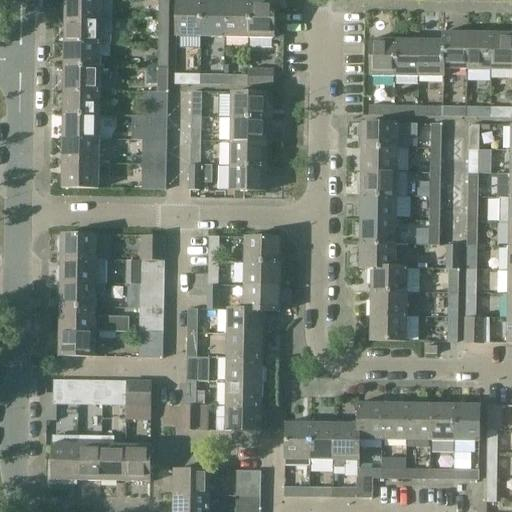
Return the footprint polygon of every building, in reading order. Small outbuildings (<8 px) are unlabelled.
[(64,0),(64,20),(102,20),(101,0),(64,0)] [(158,0),(159,21),(169,21),(168,0),(158,0)] [(176,38),(201,39),(202,2),(177,1),(176,38)] [(201,39),(225,39),(226,2),(202,2),(201,39)] [(225,39),(250,40),(250,2),(226,2),(225,39)] [(250,2),(250,40),(274,40),(275,3),(250,2)] [(64,20),(64,44),(110,45),(111,20),(102,20),(64,20)] [(159,21),(158,46),(168,46),(169,21),(159,21)] [(501,35),(492,34),(492,72),(511,71),(511,31),(504,31),(501,35)] [(443,34),(442,42),(443,42),(443,71),(444,71),(468,71),(468,34),(443,34)] [(492,34),(468,34),(468,71),(492,72),(492,34)] [(370,78),(395,78),(395,41),(370,41),(370,78)] [(395,78),(419,79),(419,41),(395,41),(395,78)] [(419,41),(419,79),(444,79),(444,71),(443,71),(443,42),(442,42),(419,41)] [(64,44),(64,68),(101,69),(101,58),(110,58),(110,45),(64,44)] [(158,46),(158,70),(168,70),(168,46),(158,46)] [(147,69),(157,69),(157,58),(152,58),(147,63),(147,69)] [(64,68),(63,92),(100,92),(101,69),(64,68)] [(158,70),(158,93),(168,93),(168,70),(158,70)] [(224,86),(249,87),(249,71),(248,71),(248,77),(225,76),(224,86)] [(249,71),(249,87),(273,87),(273,71),(249,71)] [(175,85),(200,86),(200,76),(175,75),(175,85)] [(200,86),(224,86),(225,76),(200,76),(200,86)] [(63,92),(63,116),(100,117),(100,92),(63,92)] [(144,93),(143,118),(167,118),(168,93),(158,93),(144,93)] [(192,93),(191,118),(201,118),(202,94),(192,93)] [(231,94),(230,119),(268,119),(268,95),(231,94)] [(369,117),(394,117),(395,107),(369,107),(369,117)] [(394,117),(418,118),(418,108),(395,107),(394,117)] [(418,118),(443,118),(443,108),(418,108),(418,118)] [(443,118),(467,119),(467,108),(443,108),(443,118)] [(467,119),(491,119),(491,109),(467,108),(467,119)] [(491,119),(511,119),(511,109),(491,109),(491,119)] [(63,116),(63,140),(100,140),(100,117),(63,116)] [(143,118),(143,141),(167,141),(167,118),(143,118)] [(191,118),(191,142),(201,142),(201,118),(191,118)] [(230,119),(230,143),(267,143),(268,119),(230,119)] [(361,140),(361,149),(398,150),(408,150),(408,137),(417,138),(418,125),(362,125),(362,126),(358,127),(358,138),(361,140)] [(431,126),(431,150),(441,150),(441,126),(431,126)] [(470,126),(469,151),(479,151),(480,126),(470,126)] [(63,140),(62,164),(99,165),(100,140),(63,140)] [(143,141),(142,165),(166,166),(167,141),(143,141)] [(191,142),(190,166),(200,166),(201,142),(191,142)] [(230,143),(230,167),(267,167),(267,143),(230,143)] [(361,149),(361,173),(398,174),(398,150),(361,149)] [(431,150),(430,174),(440,174),(441,150),(431,150)] [(469,151),(469,175),(479,175),(479,151),(469,151)] [(99,165),(62,164),(62,189),(99,190),(99,165)] [(166,166),(142,165),(142,190),(166,191),(166,166)] [(200,166),(190,166),(190,191),(200,192),(200,166)] [(267,167),(230,167),(229,192),(267,193),(267,167)] [(360,197),(398,198),(404,198),(405,174),(398,174),(361,173),(357,176),(356,186),(361,189),(360,197)] [(430,174),(430,198),(440,198),(440,174),(430,174)] [(469,175),(468,199),(478,199),(479,175),(469,175)] [(360,197),(360,221),(397,222),(398,198),(360,197)] [(430,198),(430,222),(440,222),(440,198),(430,198)] [(468,199),(468,222),(478,223),(478,199),(468,199)] [(511,199),(510,199),(497,199),(497,223),(509,223),(511,223),(511,199)] [(360,221),(360,245),(397,246),(397,222),(360,221)] [(430,222),(429,246),(439,247),(440,222),(430,222)] [(468,222),(467,247),(477,247),(478,223),(468,222)] [(60,260),(98,261),(98,236),(61,236),(61,237),(57,239),(56,249),(60,251),(60,260)] [(165,263),(165,237),(141,237),(141,262),(165,263)] [(209,238),(209,262),(219,262),(219,238),(209,238)] [(244,239),(244,263),(281,263),(282,239),(244,239)] [(359,270),(371,270),(371,269),(396,270),(396,269),(397,246),(360,245),(359,270)] [(449,271),(459,271),(459,247),(447,247),(447,271),(449,271)] [(467,247),(467,271),(477,271),(477,247),(467,247)] [(98,261),(60,260),(60,269),(56,271),(56,280),(60,282),(60,285),(97,285),(107,285),(107,261),(98,261)] [(140,274),(140,286),(164,286),(165,263),(141,262),(140,274)] [(209,262),(208,286),(218,286),(219,262),(209,262)] [(244,263),(243,287),(281,287),(281,263),(244,263)] [(371,270),(371,294),(408,294),(408,269),(396,269),(396,270),(371,269),(371,270)] [(449,271),(449,295),(459,295),(459,271),(449,271)] [(467,271),(467,294),(476,295),(477,271),(467,271)] [(60,285),(60,309),(97,309),(97,285),(60,285)] [(140,286),(128,286),(128,293),(133,298),(140,298),(140,286)] [(164,298),(164,286),(140,286),(140,298),(164,298)] [(218,286),(208,286),(208,311),(218,311),(218,286)] [(243,287),(243,310),(243,311),(264,312),(264,313),(280,313),(281,287),(243,287)] [(371,294),(370,317),(408,318),(408,294),(371,294)] [(467,294),(466,319),(476,319),(476,295),(467,294)] [(449,295),(448,318),(458,319),(459,295),(449,295)] [(59,333),(96,333),(128,334),(128,319),(97,319),(97,309),(60,309),(59,333)] [(227,310),(227,335),(264,336),(264,313),(264,312),(243,311),(243,310),(227,310)] [(188,311),(187,334),(197,335),(198,311),(188,311)] [(408,318),(370,317),(370,343),(407,344),(408,318)] [(458,319),(448,318),(448,344),(458,344),(458,319)] [(476,319),(466,319),(466,344),(478,345),(494,344),(495,320),(476,320),(476,319)] [(140,322),(140,334),(164,334),(164,322),(140,322)] [(96,333),(59,333),(59,358),(96,358),(96,333)] [(164,334),(140,334),(139,359),(163,359),(163,347),(164,334)] [(187,334),(187,358),(197,358),(197,335),(187,334)] [(227,335),(226,359),(263,359),(264,336),(227,335)] [(437,347),(425,347),(425,355),(437,355),(437,347)] [(187,358),(187,382),(197,383),(197,358),(187,358)] [(226,359),(226,383),(263,384),(263,359),(226,359)] [(54,405),(66,405),(67,381),(54,381),(54,405)] [(91,406),(103,406),(104,382),(92,382),(91,406)] [(104,382),(103,406),(115,406),(115,382),(104,382)] [(187,382),(186,406),(196,406),(196,404),(204,403),(204,392),(196,391),(197,383),(187,382)] [(152,407),(153,383),(126,383),(125,407),(152,407)] [(226,383),(225,407),(263,408),(263,384),(226,383)] [(358,404),(358,425),(359,425),(358,441),(359,441),(383,442),(383,404),(358,404)] [(407,405),(383,404),(383,442),(407,442),(407,405)] [(431,405),(407,405),(407,442),(431,442),(431,405)] [(455,405),(431,405),(431,442),(455,443),(455,405)] [(480,406),(455,405),(455,443),(480,443),(480,406)] [(196,406),(186,406),(186,432),(196,432),(196,406)] [(262,419),(263,408),(225,407),(225,418),(213,419),(214,432),(225,432),(262,433),(262,431),(266,430),(267,420),(262,419)] [(487,432),(497,432),(501,432),(502,407),(488,407),(487,432)] [(310,467),(310,462),(311,424),(286,424),(285,467),(310,467)] [(310,462),(335,462),(335,425),(311,424),(310,462)] [(335,425),(335,462),(335,467),(340,468),(345,466),(346,462),(359,462),(359,441),(358,441),(359,425),(358,425),(335,425)] [(487,432),(487,456),(497,456),(497,432),(487,432)] [(78,482),(79,445),(79,437),(53,437),(53,465),(49,465),(48,485),(69,486),(69,482),(78,482)] [(90,445),(79,445),(78,482),(102,483),(103,439),(90,439),(90,445)] [(114,440),(103,439),(102,483),(125,483),(126,446),(114,446),(114,440)] [(151,447),(126,446),(125,483),(150,484),(151,447)] [(487,456),(487,480),(497,480),(497,456),(487,456)] [(359,470),(358,480),(373,480),(382,480),(382,470),(359,470)] [(407,470),(382,470),(382,480),(406,480),(407,470)] [(430,471),(407,470),(406,480),(430,481),(430,471)] [(174,471),(173,496),(211,496),(211,472),(174,471)] [(454,471),(430,471),(430,481),(454,481),(454,471)] [(479,471),(454,471),(454,481),(479,481),(479,471)] [(261,484),(261,472),(239,472),(237,472),(237,473),(237,484),(237,497),(261,497),(261,484)] [(373,500),(373,480),(358,480),(358,490),(358,500),(373,500)] [(497,480),(487,480),(487,504),(496,504),(497,480)] [(285,499),(310,499),(310,489),(285,489),(285,499)] [(310,499),(334,499),(334,489),(310,489),(310,499)] [(334,499),(358,500),(358,490),(334,489),(334,499)] [(173,496),(173,511),(210,511),(211,496),(173,496)]
